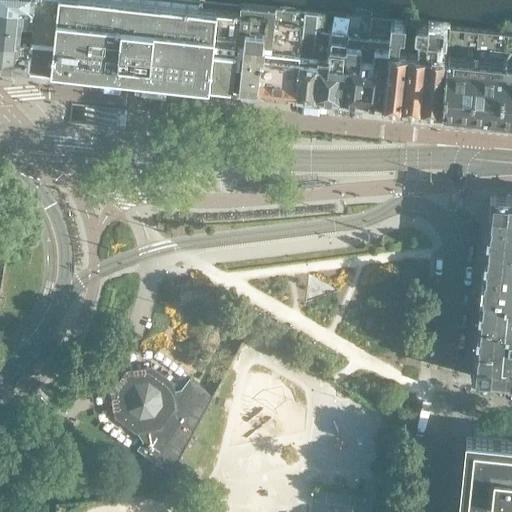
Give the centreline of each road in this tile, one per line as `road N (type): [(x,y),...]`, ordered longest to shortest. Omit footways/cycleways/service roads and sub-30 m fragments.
road 1 (residential): [(59,295),(151,248),(338,222),(390,206),(422,209),(447,224),(456,241),(443,401)]
road 2 (tertiary): [(511,147),(129,99),(0,94)]
road 3 (tertiary): [(59,295),(63,232),(0,145)]
